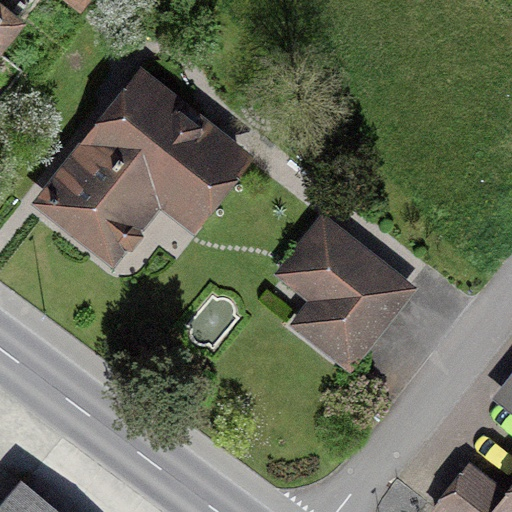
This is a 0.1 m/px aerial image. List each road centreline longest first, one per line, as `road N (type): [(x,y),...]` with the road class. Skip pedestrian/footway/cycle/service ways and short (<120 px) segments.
road 1 (residential): [(511,287),(345,511)]
road 2 (tertiary): [(0,350),(218,511)]
